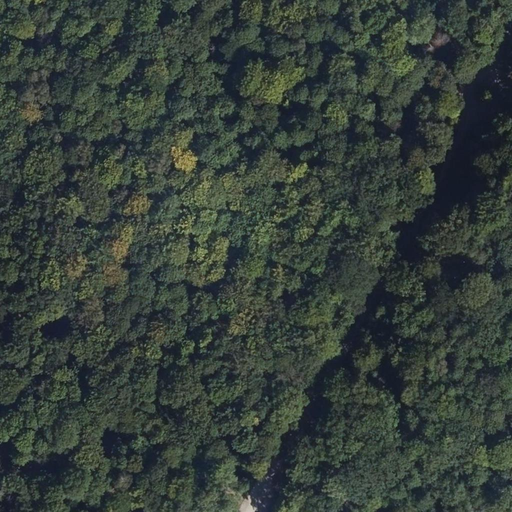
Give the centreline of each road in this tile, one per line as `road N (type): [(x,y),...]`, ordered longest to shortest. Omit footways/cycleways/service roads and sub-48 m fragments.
road 1 (residential): [(244,511),(482,95),(511,28)]
road 2 (unknown): [(0,275),(173,217),(482,95)]
